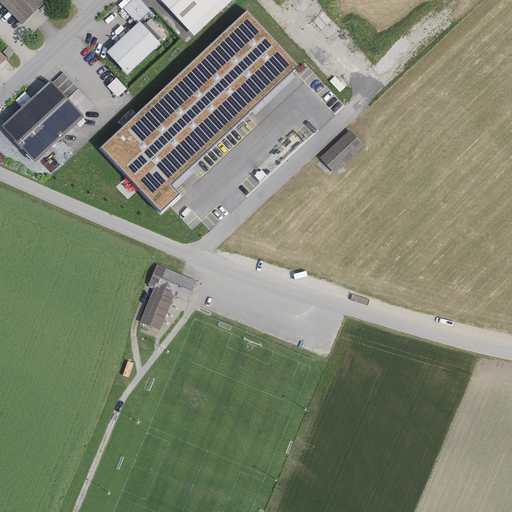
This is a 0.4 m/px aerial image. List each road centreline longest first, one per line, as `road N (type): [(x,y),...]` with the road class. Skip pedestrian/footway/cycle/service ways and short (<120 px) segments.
road 1 (residential): [(0,173),(209,261),(511,349)]
road 2 (track): [(75,511),(122,400),(193,304),(209,261)]
road 3 (residential): [(0,95),(102,0)]
